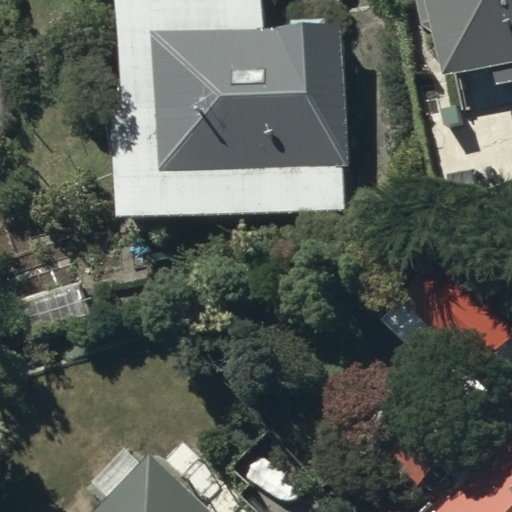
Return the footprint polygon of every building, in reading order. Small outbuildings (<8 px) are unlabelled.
[(275,0),(134,0),(136,119),(127,119),(130,217),(355,211),(352,166),(359,165),(351,25),(337,25),(337,19),(301,19),(301,27),(276,27),(275,0)] [(511,0),(429,0),(432,25),(444,30),(451,75),(502,67),(505,83),(511,81),(511,0)] [(423,422),(393,451),(427,486),(457,457),(423,422)] [(494,470),(450,511),(511,511),(511,435),(485,459),(494,470)] [(229,511),(239,503),(217,482),(203,495),(160,453),(148,465),(128,446),(91,484),(112,505),(104,511),(229,511)]
